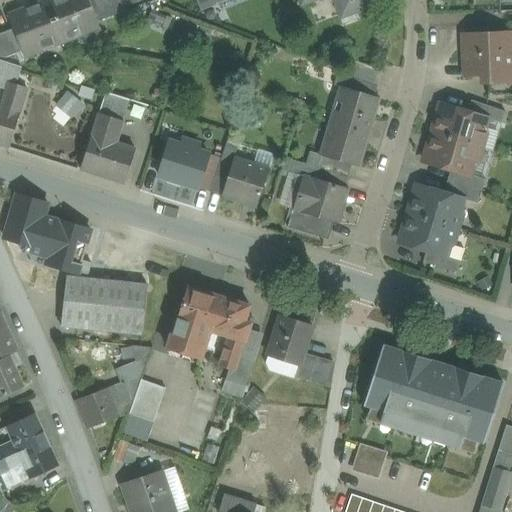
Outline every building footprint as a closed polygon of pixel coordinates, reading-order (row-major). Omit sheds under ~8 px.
[(89,0),(54,0),(46,3),(59,37),(83,28),(86,33),(100,28),(98,22),(89,0)] [(89,0),(98,22),(128,11),(127,7),(124,0),(89,0)] [(198,0),(202,8),(222,0),(198,0)] [(370,0),(301,0),(302,3),(310,0),(336,0),(341,12),(338,13),(342,25),(359,19),(356,10),(372,4),(370,0)] [(46,3),(8,18),(13,30),(21,52),(23,57),(37,52),(35,46),(59,37),(46,3)] [(159,16),(148,12),(144,21),(155,26),(159,16)] [(13,30),(0,34),(0,57),(6,58),(21,52),(13,30)] [(511,47),(511,34),(464,36),(465,75),(467,75),(467,73),(483,73),(483,83),(487,83),(511,81),(511,47)] [(382,72),(351,60),(346,73),(378,85),(382,72)] [(21,68),(0,61),(0,88),(7,91),(9,84),(16,86),(21,68)] [(346,73),(339,71),(334,86),(340,88),(340,87),(344,88),(374,97),(378,85),(346,73)] [(511,81),(487,83),(488,97),(511,95),(511,81)] [(16,86),(9,84),(7,91),(1,109),(0,109),(0,145),(9,148),(27,89),(16,86)] [(374,97),(344,88),(334,122),(330,121),(330,122),(369,133),(379,99),(374,97)] [(70,120),(85,103),(69,89),(54,106),(70,120)] [(129,101),(106,93),(99,114),(123,122),(129,101)] [(505,112),(471,101),(468,113),(487,119),(502,124),(505,112)] [(468,113),(441,105),(432,134),(481,148),(485,134),(483,131),(487,119),(468,113)] [(123,122),(99,114),(92,136),(91,136),(80,170),(125,184),(135,150),(116,144),(123,122)] [(369,133),(330,122),(330,123),(334,124),(324,155),(321,154),(320,156),(322,157),(351,165),(359,168),(359,166),(369,134),(369,133)] [(216,142),(176,131),(163,180),(203,191),(216,142)] [(481,148),(432,134),(424,162),(450,170),(470,176),(473,164),(477,162),(481,148)] [(238,145),(227,141),(219,165),(231,168),(234,158),(238,145)] [(268,169),(269,169),(273,157),(262,153),(256,169),(266,172),(268,169)] [(351,165),(322,157),(318,168),(348,177),(351,165)] [(256,169),(234,162),(235,159),(234,158),(231,168),(222,197),(222,198),(223,198),(223,197),(255,207),(255,208),(256,208),(269,169),(268,169),(266,172),(256,169)] [(282,169),(310,178),(315,179),(318,168),(286,158),(282,169)] [(231,168),(219,165),(210,193),(222,197),(231,168)] [(348,177),(318,168),(315,179),(345,188),(348,177)] [(470,176),(450,170),(447,182),(481,192),(485,180),(470,176)] [(315,179),(310,178),(309,178),(297,175),(287,208),(293,210),(293,209),(300,211),(299,213),(333,223),(338,224),(338,223),(348,191),(349,189),(345,188),(315,179)] [(481,192),(447,182),(444,194),(463,199),(463,200),(478,204),(481,192)] [(444,194),(417,186),(408,214),(457,229),(461,215),(459,211),(463,200),(463,199),(444,194)] [(48,205),(16,195),(5,238),(35,247),(36,247),(44,218),(48,205)] [(333,223),(299,213),(300,211),(293,209),(293,210),(288,228),(328,240),(333,223)] [(457,229),(408,214),(400,243),(426,251),(445,257),(446,257),(460,261),(464,249),(449,245),(453,243),(457,229)] [(90,231),(44,218),(36,247),(35,247),(34,253),(49,257),(46,265),(66,270),(65,278),(76,279),(90,231)] [(445,257),(426,251),(423,263),(457,273),(461,261),(460,261),(446,257),(445,257)] [(76,279),(65,278),(60,328),(141,337),(147,287),(76,279)] [(218,299),(187,289),(168,350),(199,360),(208,331),(218,299)] [(250,307),(218,297),(218,299),(208,331),(228,337),(218,367),(229,370),(235,372),(240,355),(244,342),(245,343),(249,331),(251,324),(245,322),(250,307)] [(0,360),(9,356),(18,352),(1,313),(0,312),(0,360)] [(312,326),(281,316),(268,357),(298,366),(299,367),(303,354),(312,326)] [(244,342),(240,355),(255,360),(263,336),(249,331),(245,343),(244,342)] [(402,354),(384,348),(384,346),(383,345),(364,406),(370,409),(368,414),(384,419),(386,414),(409,421),(408,427),(436,436),(438,430),(462,438),(460,444),(475,448),(477,442),(484,445),(503,384),(502,383),(501,385),(483,379),(454,370),(439,366),(440,365),(439,365),(431,363),(431,362),(402,353),(402,354)] [(151,349),(133,347),(136,361),(142,375),(151,349)] [(303,354),(299,367),(298,366),(294,378),(308,382),(316,357),(303,354)] [(246,387),(255,360),(240,355),(235,372),(229,370),(226,381),(246,387)] [(0,360),(0,398),(23,388),(9,356),(0,360)] [(298,366),(268,357),(266,364),(267,370),(294,378),(298,366)] [(316,357),(308,382),(331,388),(334,363),(316,357)] [(136,361),(115,370),(121,384),(142,375),(136,361)] [(121,384),(110,389),(120,417),(128,414),(142,376),(142,375),(121,384)] [(165,389),(141,381),(129,415),(154,423),(165,389)] [(110,389),(76,401),(87,429),(120,417),(110,389)] [(36,414),(6,427),(13,443),(0,449),(0,462),(47,440),(36,414)] [(511,429),(506,428),(498,452),(511,456),(511,429)] [(47,440),(0,462),(0,476),(24,465),(31,479),(59,466),(47,440)] [(120,441),(113,461),(123,465),(124,464),(130,444),(120,441)] [(139,447),(130,444),(124,464),(133,464),(139,447)] [(362,447),(354,470),(377,478),(385,455),(362,447)] [(511,458),(511,456),(498,452),(493,469),(507,473),(511,458)] [(24,465),(0,476),(0,489),(2,493),(31,479),(24,465)] [(161,472),(174,511),(182,511),(187,511),(173,469),(161,472)] [(511,474),(507,473),(493,469),(479,511),(500,511),(511,476),(511,474)] [(174,511),(161,472),(122,486),(131,511),(174,511)] [(253,511),(256,505),(224,495),(219,511),(253,511)] [(352,495),(345,511),(358,511),(363,499),(352,495)] [(0,502),(0,511),(13,511),(17,509),(4,498),(0,502)] [(363,499),(358,511),(370,511),(374,503),(363,499)] [(374,503),(370,511),(382,511),(384,506),(374,503)]
